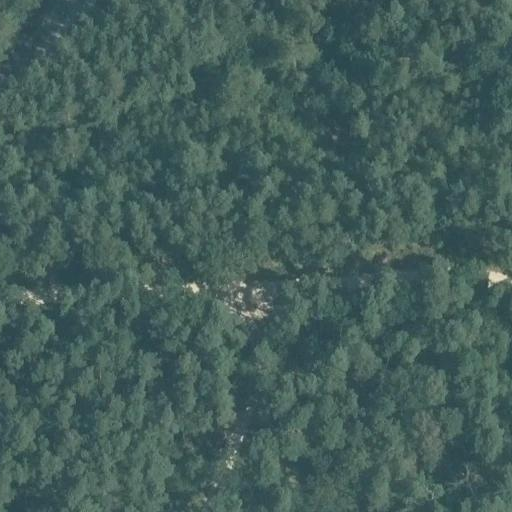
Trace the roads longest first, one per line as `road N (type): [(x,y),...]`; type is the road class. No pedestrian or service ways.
road 1 (track): [(511,283),(447,275),(271,291),(0,295)]
road 2 (track): [(271,291),(244,412),(208,511)]
road 3 (unclassified): [(0,100),(80,0)]
